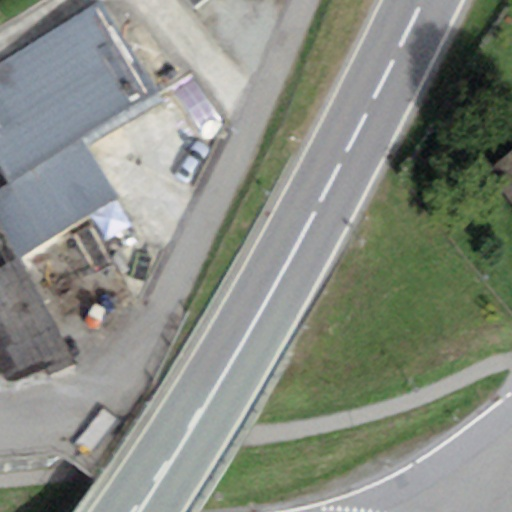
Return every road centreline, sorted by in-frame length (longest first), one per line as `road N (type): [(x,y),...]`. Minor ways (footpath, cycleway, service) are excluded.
road 1 (primary): [(138,511),(317,221),(425,0)]
road 2 (residential): [(0,425),(57,413),(86,395),(122,370),(159,321),(300,0)]
